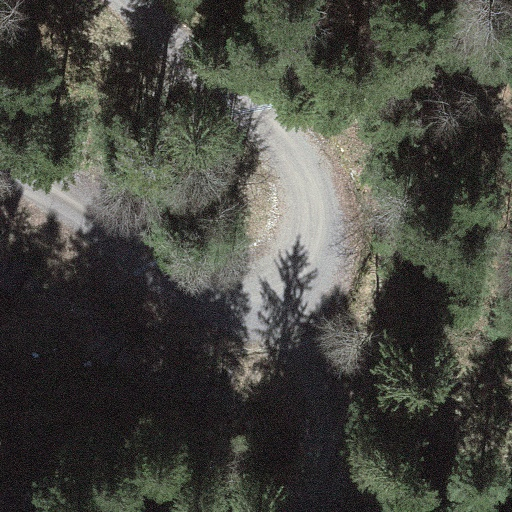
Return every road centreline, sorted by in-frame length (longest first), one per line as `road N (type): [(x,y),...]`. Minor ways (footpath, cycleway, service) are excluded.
road 1 (track): [(310,310),(322,214),(264,125),(128,0)]
road 2 (track): [(0,183),(135,263),(230,307),(310,310)]
road 3 (track): [(310,310),(332,455),(317,511)]
